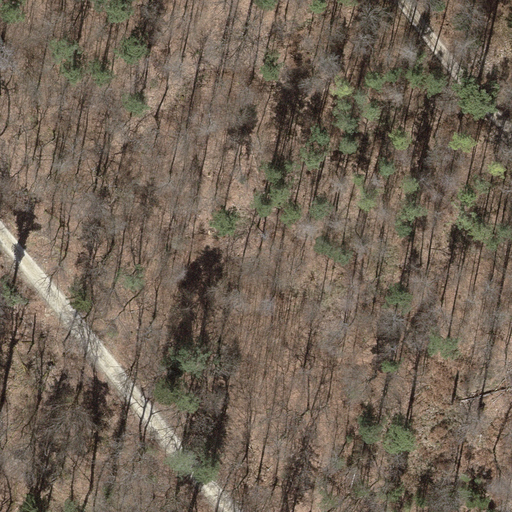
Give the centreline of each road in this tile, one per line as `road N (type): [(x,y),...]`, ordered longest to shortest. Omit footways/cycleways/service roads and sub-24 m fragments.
road 1 (track): [(234,511),(188,465),(0,220)]
road 2 (track): [(391,0),(511,134)]
